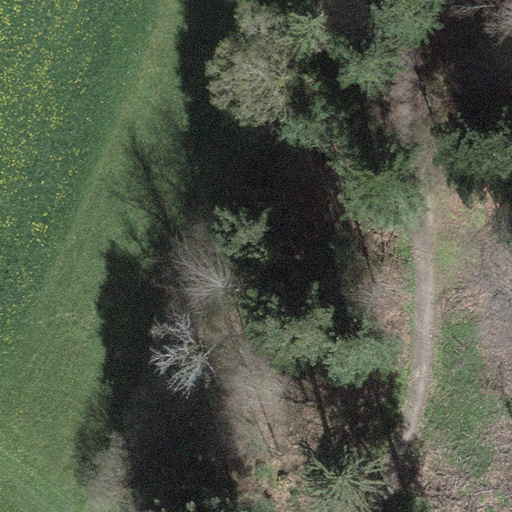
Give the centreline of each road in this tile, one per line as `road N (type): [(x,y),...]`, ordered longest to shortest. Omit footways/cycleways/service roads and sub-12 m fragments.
road 1 (track): [(0,439),(98,491),(156,485),(213,436),(409,64)]
road 2 (track): [(439,0),(409,64),(432,301),(417,401),(375,511)]
